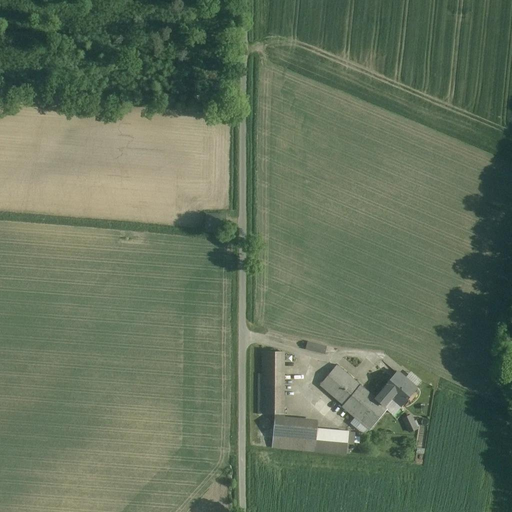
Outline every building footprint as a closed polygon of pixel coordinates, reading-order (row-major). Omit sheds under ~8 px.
[(223,212),(205,211),(204,232),(222,232),(223,212)] [(282,352),(262,351),(262,374),(262,414),(282,414),(282,352)] [(376,399),(337,365),(320,385),(359,419),(376,399)] [(417,388),(397,371),(391,379),(393,381),(390,385),(387,383),(383,388),(384,389),(376,399),(384,406),(392,397),(402,405),(417,388)] [(376,399),(359,419),(370,428),(387,408),(384,406),(376,399)] [(411,414),(402,419),(409,432),(419,428),(411,414)] [(275,418),(273,438),(316,442),(318,422),(275,418)] [(316,442),(273,438),(272,448),(315,452),(316,442)]
